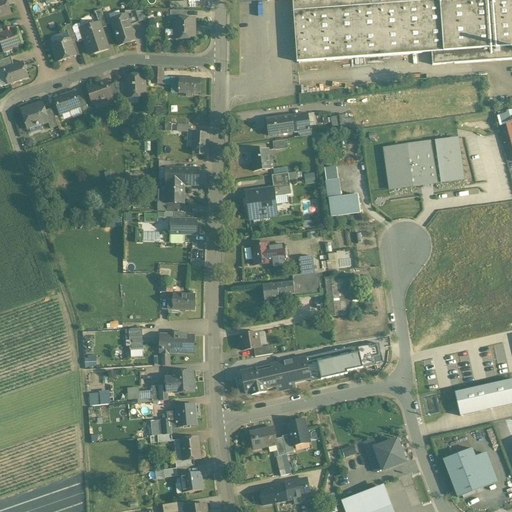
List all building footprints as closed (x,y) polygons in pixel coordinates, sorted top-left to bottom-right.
[(0,0),(0,16),(10,13),(5,0),(0,0)] [(511,0),(292,0),(297,62),(431,52),(432,65),(511,59),(511,0)] [(99,23),(101,29),(107,27),(101,10),(95,12),(94,12),(95,14),(96,14),(99,23)] [(186,11),(170,11),(170,20),(174,19),(186,19),(186,11)] [(148,12),(124,12),(125,15),(126,15),(130,26),(147,20),(148,12)] [(125,15),(118,18),(119,21),(111,23),(119,46),(135,41),(130,26),(126,15),(125,15)] [(186,19),(174,19),(175,40),(195,39),(194,19),(186,19)] [(99,23),(81,29),(85,40),(90,55),(108,49),(101,29),(99,23)] [(71,43),(77,41),(72,27),(71,24),(65,26),(69,39),(70,39),(71,43)] [(85,40),(81,29),(79,24),(72,27),(77,41),(78,43),(85,40)] [(3,33),(0,34),(0,42),(4,52),(22,46),(16,29),(3,33)] [(70,39),(69,39),(51,45),(57,62),(76,56),(71,43),(70,39)] [(11,57),(0,60),(0,70),(2,70),(2,69),(13,65),(11,57)] [(13,65),(2,69),(2,70),(8,85),(28,78),(23,62),(13,65)] [(164,69),(152,68),(152,84),(163,85),(164,69)] [(144,76),(126,76),(126,83),(127,97),(145,97),(144,76)] [(201,79),(172,78),(171,93),(200,95),(201,79)] [(106,81),(97,84),(97,86),(88,89),(93,104),(111,98),(112,97),(108,86),(106,81)] [(126,83),(115,84),(120,98),(127,97),(126,83)] [(115,84),(108,86),(112,97),(111,98),(112,100),(120,98),(115,84)] [(74,92),(55,99),(60,114),(79,108),(76,97),(74,92)] [(83,95),(76,97),(79,108),(80,113),(88,110),(83,95)] [(42,103),(22,110),(29,129),(48,122),(49,122),(45,111),(42,103)] [(57,126),(52,109),(45,111),(49,122),(48,122),(50,129),(57,126)] [(307,114),(292,116),(294,133),(300,132),(301,137),(310,136),(311,136),(307,114)] [(345,115),(338,116),(341,130),(347,128),(345,115)] [(292,116),(266,120),(269,136),(294,133),(292,116)] [(174,132),(174,125),(165,124),(164,131),(174,132)] [(191,126),(174,125),(174,132),(188,133),(191,133),(191,126)] [(207,134),(193,133),(192,147),(192,155),(206,156),(207,134)] [(384,149),(390,190),(463,180),(458,139),(384,149)] [(286,140),(273,142),(274,150),(288,148),(286,140)] [(268,150),(251,152),(254,172),(271,170),(268,150)] [(175,162),(164,161),(164,176),(166,176),(166,169),(175,169),(175,162)] [(175,169),(166,169),(166,176),(166,203),(180,203),(183,203),(184,186),(198,186),(199,169),(175,169)] [(314,172),(305,174),(307,184),(316,183),(314,172)] [(288,173),(272,176),(274,190),(290,188),(288,173)] [(290,188),(274,190),(275,197),(291,195),(290,188)] [(274,190),(245,194),(246,200),(243,200),(244,208),(247,207),(249,220),(259,219),(259,216),(277,214),(275,197),(274,190)] [(328,199),(331,217),(360,213),(358,196),(328,199)] [(180,203),(166,203),(165,212),(174,213),(180,213),(180,203)] [(174,219),(171,219),(170,235),(182,235),(197,236),(197,220),(185,220),(174,219)] [(268,248),(268,245),(252,247),(254,266),(284,262),(282,246),(268,248)] [(324,271),(338,272),(338,254),(329,253),(329,262),(324,261),(324,271)] [(313,257),(299,259),(301,275),(315,274),(313,257)] [(301,275),(292,276),(293,282),(294,295),(295,298),(321,295),(318,273),(315,274),(301,275)] [(344,277),(325,278),(329,317),(359,314),(355,276),(344,277)] [(172,281),(161,280),(160,292),(172,293),(172,281)] [(293,282),(263,286),(264,302),(279,300),(278,296),(294,295),(293,282)] [(195,295),(173,294),(173,301),(169,301),(168,302),(168,309),(172,310),(195,311),(195,295)] [(142,329),(129,330),(129,344),(143,343),(142,329)] [(257,332),(239,335),(242,351),(254,349),(260,348),(257,332)] [(183,334),(174,333),(174,336),(160,336),(162,336),(162,352),(159,352),(159,353),(162,353),(169,353),(194,354),(194,337),(183,336),(183,334)] [(352,348),(328,354),(333,377),(347,374),(347,372),(376,365),(375,363),(382,362),(381,356),(381,357),(378,344),(371,346),(371,344),(352,349),(352,348)] [(260,348),(254,349),(255,358),(273,355),(271,346),(260,348)] [(86,366),(97,365),(97,356),(86,356),(86,366)] [(305,358),(241,373),(242,379),(236,380),(239,394),(245,392),(246,397),(266,393),(266,390),(276,388),(277,390),(294,386),(294,384),(310,380),(305,358)] [(191,372),(173,373),(174,381),(165,381),(166,386),(167,386),(167,393),(175,393),(175,394),(194,393),(193,384),(192,384),(191,372)] [(511,381),(455,394),(461,417),(511,405),(511,381)] [(159,386),(151,387),(152,402),(160,401),(160,402),(159,386)] [(166,386),(159,386),(160,402),(168,401),(167,393),(167,386),(166,386)] [(137,391),(129,392),(129,400),(138,400),(137,391)] [(109,393),(99,394),(100,405),(110,404),(109,393)] [(99,394),(89,395),(90,406),(100,405),(99,394)] [(195,405),(176,406),(178,428),(195,426),(194,414),(196,414),(195,405)] [(162,421),(163,436),(171,435),(170,420),(162,421)] [(162,421),(152,422),(153,437),(157,436),(163,436),(162,421)] [(304,421),(287,425),(289,435),(292,446),(302,444),(301,441),(308,440),(304,421)] [(273,428),(250,433),(254,451),(276,446),(277,446),(275,440),(273,428)] [(163,436),(157,436),(158,443),(172,442),(171,435),(163,436)] [(289,435),(282,437),(282,438),(286,454),(294,452),(292,446),(289,435)] [(198,438),(182,440),(184,452),(181,452),(182,461),(182,462),(193,460),(200,460),(198,438)] [(282,438),(275,440),(277,446),(276,446),(278,457),(286,455),(286,454),(282,438)] [(397,441),(375,449),(384,471),(405,463),(397,441)] [(355,445),(343,449),(345,457),(358,453),(355,445)] [(472,449),(443,460),(457,498),(497,483),(486,454),(475,458),(472,449)] [(182,461),(175,462),(176,469),(194,466),(193,460),(182,462),(182,461)] [(176,469),(164,471),(165,479),(178,477),(176,469)] [(165,479),(164,471),(154,472),(156,480),(165,479)] [(199,473),(182,476),(183,484),(184,493),(202,491),(199,473)] [(304,481),(259,490),(262,506),(307,498),(307,497),(305,484),(304,481)] [(389,511),(380,487),(345,501),(349,511),(389,511)] [(178,511),(177,503),(162,506),(163,511),(178,511)]
